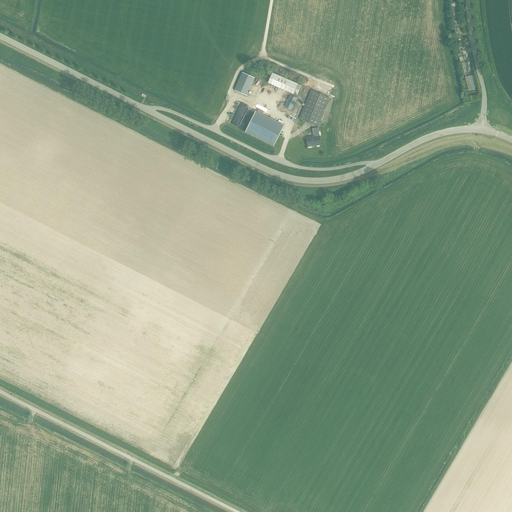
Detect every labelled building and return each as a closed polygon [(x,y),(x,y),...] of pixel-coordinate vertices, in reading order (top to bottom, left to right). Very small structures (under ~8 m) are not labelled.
[(247,96),(255,78),(242,73),(235,91),(247,96)] [(268,83),(297,95),(301,86),(272,73),(268,83)] [(318,127),(330,98),(311,91),(299,119),(318,127)] [(283,125),(256,112),(246,132),(273,146),(283,125)] [(308,147),(321,145),(319,128),(312,129),(313,137),(307,138),(308,147)]
